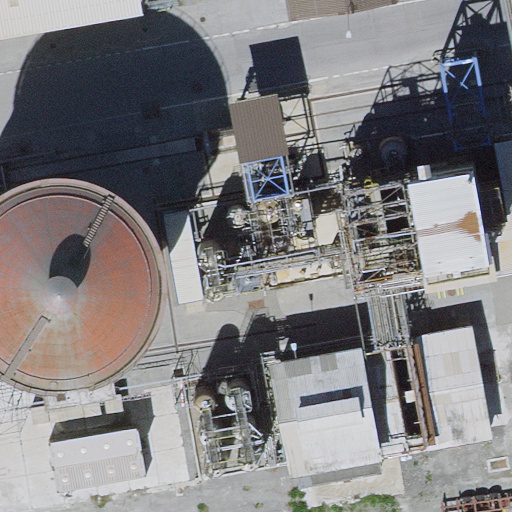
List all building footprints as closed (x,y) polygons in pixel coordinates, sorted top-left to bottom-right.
[(0,0),(0,36),(142,11),(139,0),(0,0)] [(289,0),(292,12),(357,0),(289,0)] [(511,131),(491,135),(511,260),(511,131)] [(480,144),(341,169),(358,269),(497,244),(480,144)] [(70,160),(35,161),(2,175),(0,176),(0,347),(29,361),(62,365),(94,359),(122,343),(144,318),(157,289),(161,254),(152,220),(132,191),(104,170),(70,160)] [(425,325),(441,420),(477,413),(479,423),(491,421),(473,317),(425,325)] [(289,455),(379,446),(366,334),(277,343),(289,455)] [(430,511),(429,502),(374,511),(430,511)]
